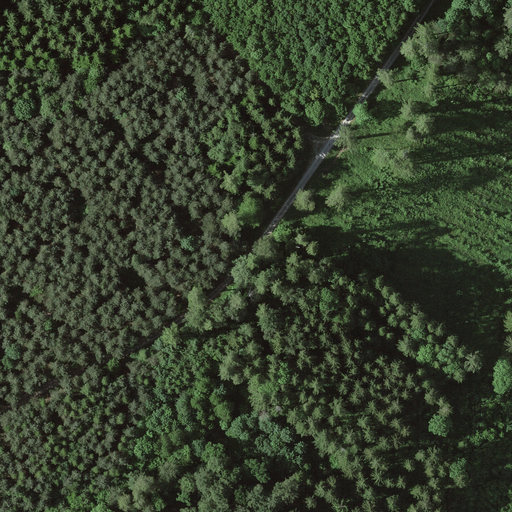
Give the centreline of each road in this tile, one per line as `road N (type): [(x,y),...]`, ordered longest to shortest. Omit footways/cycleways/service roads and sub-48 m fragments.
road 1 (track): [(0,412),(206,302),(323,152)]
road 2 (track): [(282,511),(499,351),(511,301)]
road 3 (track): [(323,152),(187,0)]
road 4 (track): [(431,0),(323,152)]
